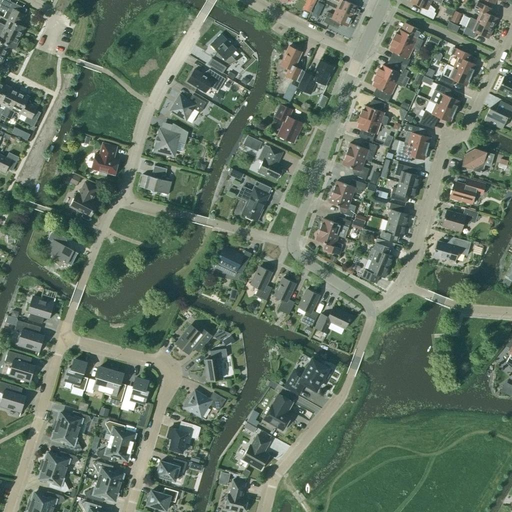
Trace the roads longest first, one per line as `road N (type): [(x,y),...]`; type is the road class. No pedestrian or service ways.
road 1 (residential): [(130,511),(172,381),(166,365),(63,340)]
road 2 (residential): [(403,287),(445,139),(463,134),(495,57)]
road 3 (residential): [(376,310),(354,376),(278,476),(267,511)]
road 4 (residential): [(124,198),(149,105),(214,0)]
road 5 (unclassified): [(291,247),(360,56)]
road 6 (residential): [(7,511),(63,340)]
road 7 (residential): [(291,247),(124,198)]
road 8 (residential): [(63,340),(103,230),(124,198)]
road 9 (residential): [(495,57),(380,5)]
road 10 (residential): [(360,56),(248,0)]
